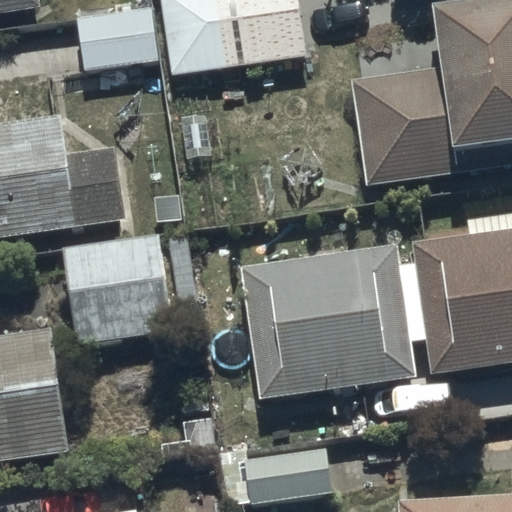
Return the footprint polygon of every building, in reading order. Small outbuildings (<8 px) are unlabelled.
[(0,0),(0,10),(42,4),(41,0),(0,0)] [(241,65),(232,0),(159,0),(172,77),(241,65)] [(232,0),(241,65),(304,55),(294,0),(232,0)] [(511,167),(511,0),(463,0),(427,6),(437,66),(347,80),(365,192),(511,167)] [(152,9),(79,19),(86,72),(159,63),(152,9)] [(64,114),(0,123),(0,238),(124,221),(115,150),(70,156),(64,114)] [(396,245),(241,265),(262,399),(414,376),(409,345),(422,343),(427,374),(511,361),(511,228),(413,242),(416,262),(398,264),(396,245)] [(157,231),(61,246),(76,343),(172,328),(157,231)] [(0,463),(65,456),(50,330),(0,336),(0,463)] [(325,449),(242,461),(248,504),(332,493),(325,449)] [(511,511),(511,495),(399,499),(399,511),(511,511)]
